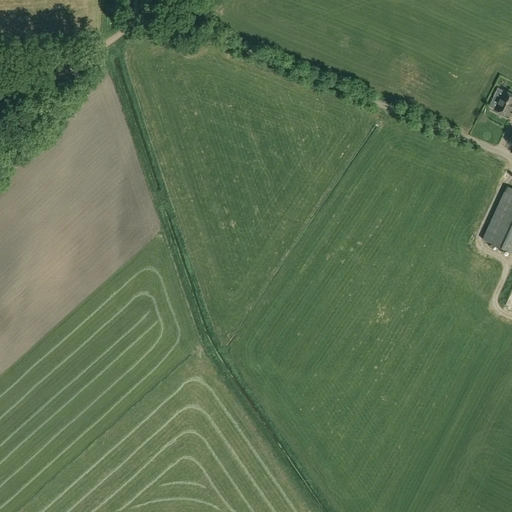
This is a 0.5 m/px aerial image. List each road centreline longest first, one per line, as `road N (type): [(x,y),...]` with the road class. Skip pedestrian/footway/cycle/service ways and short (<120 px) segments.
road 1 (unclassified): [(0,54),(105,42),(154,16)]
road 2 (track): [(105,42),(0,144)]
